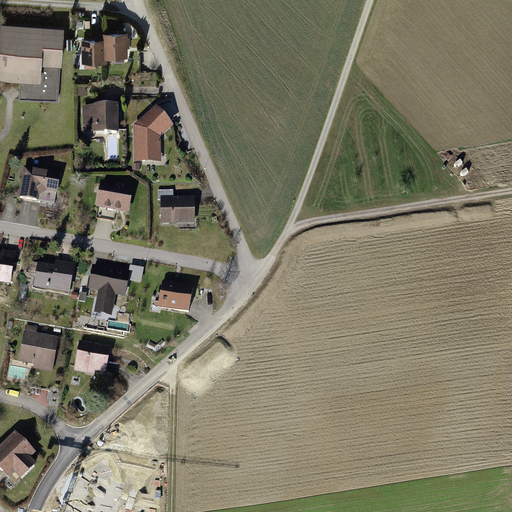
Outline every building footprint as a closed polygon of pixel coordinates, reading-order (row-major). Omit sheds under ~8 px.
[(0,26),(0,82),(19,83),(19,94),(18,98),(57,101),(61,31),(0,26)] [(101,60),(124,60),(124,35),(101,35),(101,40),(101,60)] [(101,40),(78,40),(78,64),(101,64),(101,60),(101,40)] [(81,111),(81,135),(123,134),(122,110),(107,110),(81,111)] [(167,130),(151,111),(134,131),(133,163),(156,164),(157,138),(167,130)] [(22,168),(17,198),(50,203),(55,173),(22,168)] [(97,185),(95,210),(128,213),(131,188),(97,185)] [(160,200),(161,225),(191,225),(191,200),(160,200)] [(17,258),(0,255),(0,283),(12,285),(17,258)] [(31,266),(27,288),(65,295),(70,267),(50,263),(49,270),(31,266)] [(91,266),(86,291),(96,292),(93,311),(109,314),(112,295),(124,297),(128,272),(91,266)] [(158,283),(155,308),(187,312),(191,287),(158,283)] [(20,334),(13,367),(51,374),(58,341),(20,334)] [(74,345),(69,373),(102,379),(108,351),(74,345)] [(42,453),(22,432),(0,454),(0,465),(18,483),(26,476),(30,480),(45,465),(38,457),(42,453)]
